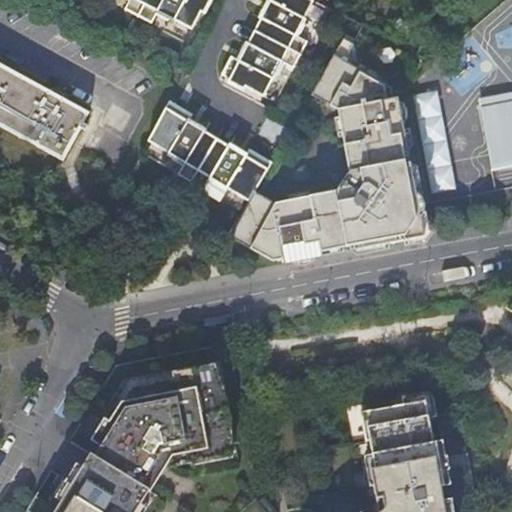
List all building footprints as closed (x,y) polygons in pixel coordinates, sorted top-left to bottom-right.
[(129,0),(124,10),(137,16),(137,17),(138,17),(138,16),(150,22),(151,23),(157,11),(177,22),(188,27),(191,29),(200,11),(204,13),(211,0),(129,0)] [(308,0),(262,0),(268,3),(248,45),(239,62),(231,58),(230,59),(232,60),(227,71),(226,71),(223,76),(222,76),(221,77),(230,81),(228,85),(244,93),(246,89),(264,98),(266,95),(271,84),(282,63),(294,69),(300,56),(301,57),(301,56),(300,55),(306,44),(307,43),(295,37),(305,16),(311,5),(312,2),(308,0)] [(315,8),(311,5),(305,16),(310,19),(315,8)] [(188,27),(177,22),(175,26),(185,32),(188,27)] [(354,44),(344,39),(334,56),(357,68),(359,63),(351,58),(350,51),(354,44)] [(357,68),(334,56),(312,95),(338,110),(340,118),(343,137),(349,172),(336,192),(310,198),(290,202),(274,205),(255,194),(251,202),(229,239),(272,262),(284,260),(285,264),(321,257),(321,252),(342,248),(367,243),(368,248),(423,237),(423,233),(421,224),(419,213),(416,199),(415,193),(413,182),(408,183),(405,164),(404,158),(400,136),(405,135),(404,130),(403,124),(399,102),(398,98),(393,99),(391,88),(381,82),(362,71),(357,68)] [(0,127),(62,161),(79,129),(85,132),(90,123),(85,120),(87,115),(47,93),(0,67),(0,127)] [(362,71),(381,82),(382,81),(379,75),(373,71),(367,69),(362,70),(362,71)] [(276,86),(271,84),(266,95),(271,97),(276,86)] [(401,102),(399,102),(403,124),(405,124),(407,117),(406,110),(403,104),(401,102)] [(169,104),(168,103),(165,109),(147,143),(151,145),(164,153),(185,165),(178,176),(191,183),(191,184),(191,185),(192,184),(204,190),(204,191),(211,179),(232,192),(245,199),(251,202),(255,194),(273,163),(272,162),(271,164),(258,156),(258,157),(249,152),(251,150),(250,149),(246,156),(205,133),(188,123),(192,116),(191,116),(189,118),(176,110),(177,110),(168,105),(169,104)] [(511,105),(494,109),(505,162),(511,161),(511,105)] [(338,138),(343,137),(340,118),(335,119),(338,138)] [(410,129),(404,130),(405,135),(400,136),(404,158),(409,157),(408,152),(413,145),(410,129)] [(164,153),(151,145),(148,149),(161,157),(164,153)] [(410,163),(405,164),(408,183),(413,182),(415,193),(416,199),(422,198),(417,168),(410,163)] [(245,199),(232,192),(230,196),(243,203),(245,199)] [(309,193),(289,197),(290,202),(310,198),(309,193)] [(425,212),(419,213),(421,224),(423,233),(429,232),(425,212)] [(342,248),(321,252),(321,257),(343,253),(342,248)] [(224,386),(214,358),(175,366),(176,372),(133,381),(126,393),(122,394),(110,413),(105,410),(90,434),(101,441),(97,448),(92,446),(82,464),(53,511),(455,511),(453,492),(445,494),(443,484),(452,482),(448,459),(444,434),(436,435),(436,433),(432,434),(428,417),(437,415),(433,394),(430,391),(427,390),(423,390),(402,393),(403,401),(360,409),(375,493),(383,491),(385,501),(373,511),(369,511),(367,511),(135,511),(166,462),(172,465),(194,461),(194,463),(233,455),(232,433),(229,407),(224,386)]
